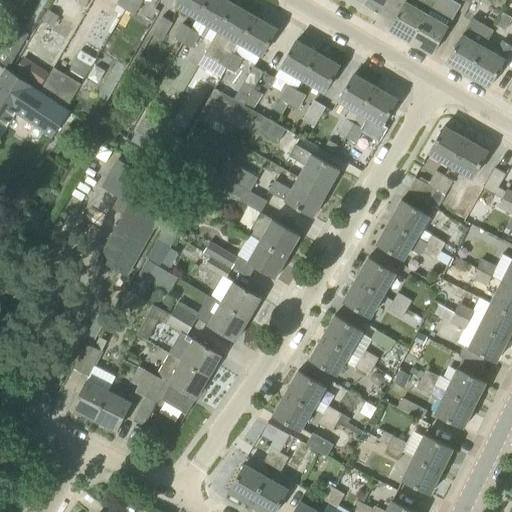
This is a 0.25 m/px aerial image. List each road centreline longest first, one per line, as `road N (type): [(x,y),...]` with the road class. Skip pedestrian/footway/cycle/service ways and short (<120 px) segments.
road 1 (residential): [(181,499),(434,80)]
road 2 (residential): [(434,80),(290,0)]
